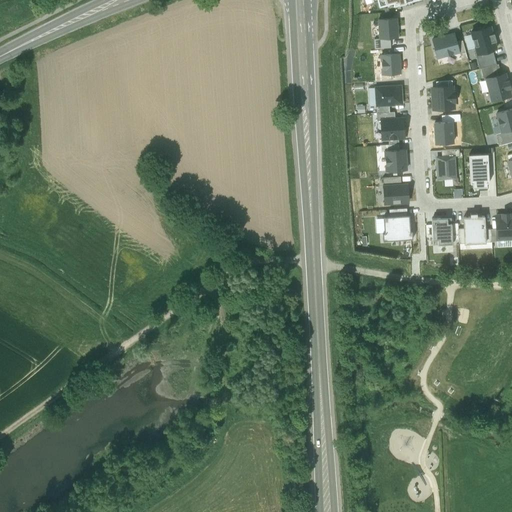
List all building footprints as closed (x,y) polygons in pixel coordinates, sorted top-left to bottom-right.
[(424,0),(372,0),(376,13),(389,9),(389,12),(425,3),(424,0)] [(397,20),(379,20),(380,39),(398,39),(397,20)] [(470,33),(477,57),(498,51),(492,28),(470,33)] [(455,33),(432,39),(437,60),(460,54),(455,33)] [(400,54),(381,55),(382,75),(401,74),(400,54)] [(485,79),(491,103),(511,98),(505,74),(485,79)] [(401,86),(375,87),(376,107),(403,105),(401,86)] [(454,86),(430,88),(432,109),(456,108),(454,86)] [(511,129),(511,108),(496,113),(502,132),(511,129)] [(404,118),(380,119),(382,141),(405,140),(404,118)] [(511,141),(511,132),(497,133),(497,141),(511,141)] [(407,150),(384,151),(386,171),(408,170),(407,150)] [(436,158),(437,180),(457,179),(456,157),(436,158)] [(383,186),(401,185),(400,176),(382,177),(383,186)] [(401,185),(383,186),(384,203),(408,202),(407,189),(406,189),(406,184),(401,185)] [(497,241),(511,240),(511,214),(495,215),(497,241)] [(464,246),(486,245),(485,217),(477,218),(477,215),(470,216),(470,218),(463,218),(464,246)] [(409,218),(386,218),(386,222),(384,222),(385,232),(386,232),(386,236),(383,236),(384,240),(386,240),(386,241),(412,240),(412,236),(410,236),(409,218)] [(439,245),(452,245),(451,225),(446,225),(446,220),(432,220),(433,241),(439,241),(439,245)]
